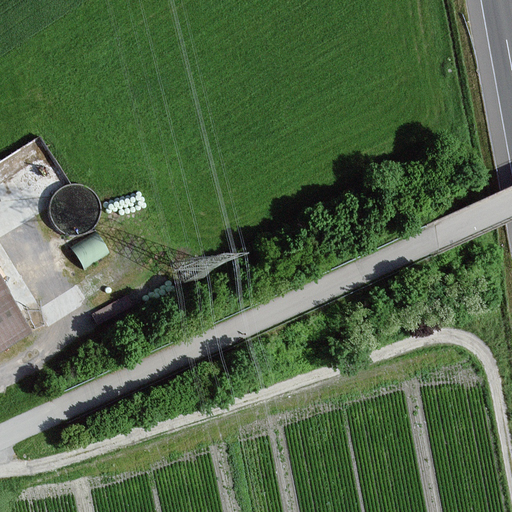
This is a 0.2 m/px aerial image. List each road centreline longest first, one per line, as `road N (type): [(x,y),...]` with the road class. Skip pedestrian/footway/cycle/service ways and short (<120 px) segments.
road 1 (track): [(511,481),(491,369),(479,349),(450,335),(17,467),(0,465)]
road 2 (unclassified): [(0,443),(511,203)]
